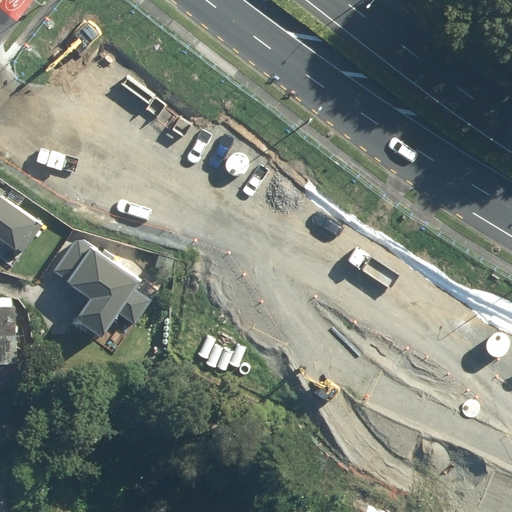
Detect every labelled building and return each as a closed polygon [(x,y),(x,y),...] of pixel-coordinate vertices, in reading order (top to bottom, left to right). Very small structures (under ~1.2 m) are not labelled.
[(43,114),(97,158),(136,110),(154,124),(177,96),(114,45),(92,73),(82,66),(43,114)] [(265,189),(230,259),(319,302),(353,232),(265,189)] [(40,219),(0,190),(0,233),(1,232),(20,246),(40,219)] [(78,234),(56,269),(93,292),(79,314),(110,334),(146,278),(78,234)] [(376,334),(368,351),(405,369),(413,351),(468,376),(491,325),(393,279),(369,331),(376,334)] [(0,362),(21,361),(19,295),(0,296),(0,362)] [(338,345),(281,316),(263,352),(321,380),(338,345)] [(463,436),(335,378),(313,427),(440,485),(463,436)] [(511,511),(511,456),(488,511),(511,511)]
